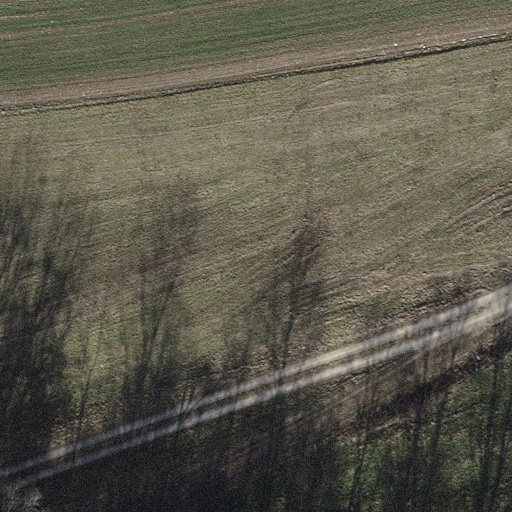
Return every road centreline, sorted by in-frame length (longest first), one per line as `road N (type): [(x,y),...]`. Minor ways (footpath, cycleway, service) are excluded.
road 1 (track): [(511,298),(0,483)]
road 2 (track): [(511,308),(376,395),(127,511)]
